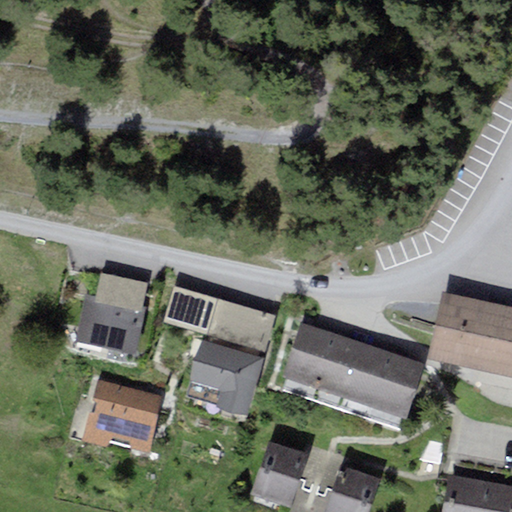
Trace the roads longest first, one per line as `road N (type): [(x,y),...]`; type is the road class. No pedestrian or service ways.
road 1 (residential): [(511,196),(464,262),(393,292),(317,287),(0,220)]
road 2 (track): [(0,114),(284,139),(313,133),(328,81),(306,64),(184,40)]
road 3 (track): [(184,40),(0,15)]
